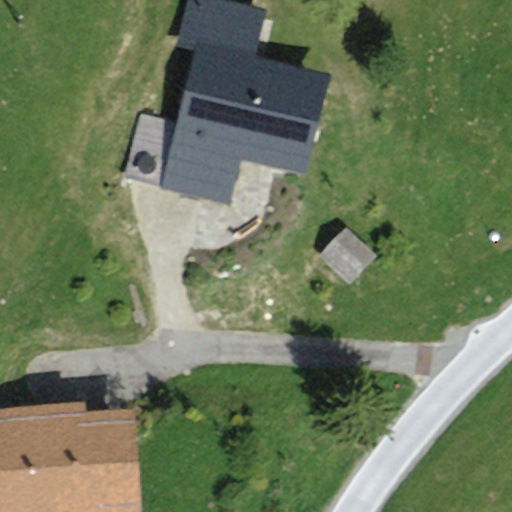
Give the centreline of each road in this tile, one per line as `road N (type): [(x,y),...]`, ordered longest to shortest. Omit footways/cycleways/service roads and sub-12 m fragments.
road 1 (track): [(143,363),(181,349),(287,350),(425,360),(462,376)]
road 2 (track): [(346,511),(511,326)]
